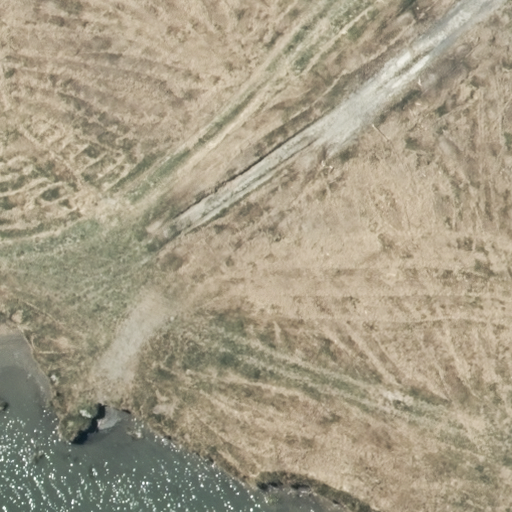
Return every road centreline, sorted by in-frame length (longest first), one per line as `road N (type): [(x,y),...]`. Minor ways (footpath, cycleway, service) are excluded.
road 1 (track): [(483,0),(408,67),(213,210),(0,446)]
road 2 (track): [(511,375),(456,325),(423,227),(485,35),(510,0)]
